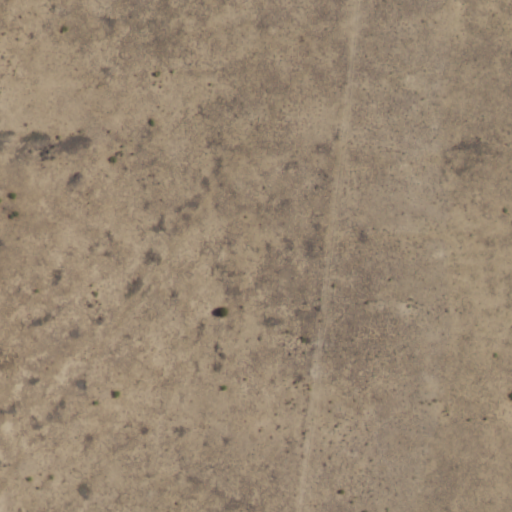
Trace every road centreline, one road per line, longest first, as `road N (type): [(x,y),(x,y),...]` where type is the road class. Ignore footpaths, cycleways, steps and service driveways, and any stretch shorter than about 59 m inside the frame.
road 1 (track): [(0,495),(343,0)]
road 2 (track): [(299,511),(357,0)]
